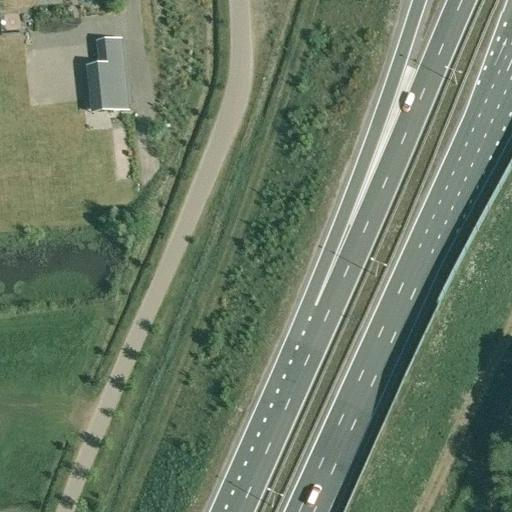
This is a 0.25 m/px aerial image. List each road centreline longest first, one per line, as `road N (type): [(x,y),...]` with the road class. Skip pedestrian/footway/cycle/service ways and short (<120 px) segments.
road 1 (unclassified): [(65,511),(236,101),(240,0)]
road 2 (trunk): [(305,511),(511,57)]
road 3 (trunk): [(463,0),(327,316)]
road 4 (trunk): [(417,0),(327,316)]
road 5 (trunk): [(327,316),(238,511)]
